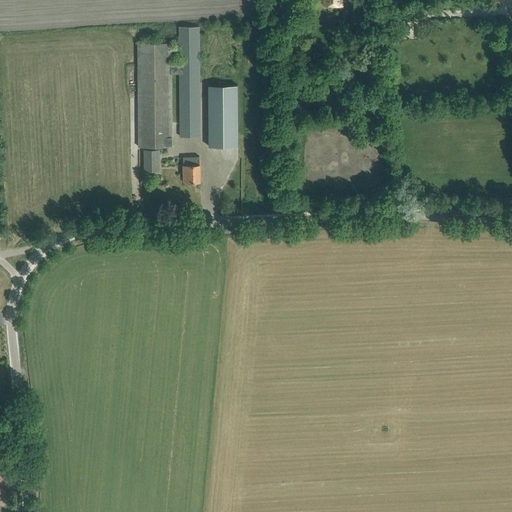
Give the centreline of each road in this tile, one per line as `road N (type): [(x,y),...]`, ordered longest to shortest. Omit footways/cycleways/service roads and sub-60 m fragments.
road 1 (unclassified): [(45,247),(103,228),(511,222)]
road 2 (unclassified): [(28,511),(9,306),(18,279)]
